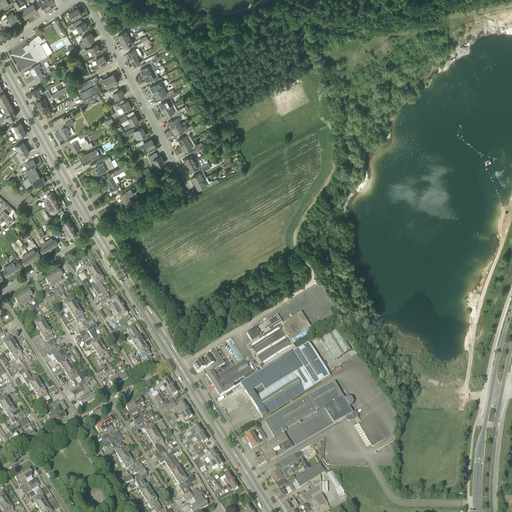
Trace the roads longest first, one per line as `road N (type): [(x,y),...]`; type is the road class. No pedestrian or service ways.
road 1 (residential): [(183,181),(87,0)]
road 2 (tertiary): [(97,231),(0,55)]
road 3 (tertiary): [(0,67),(92,234)]
road 4 (tertiary): [(273,511),(182,365)]
road 5 (track): [(332,125),(334,173),(295,240),(311,283)]
road 6 (tertiary): [(177,368),(267,511)]
road 7 (unclassified): [(182,365),(311,283)]
road 8 (residential): [(222,510),(140,381)]
road 9 (residential): [(111,403),(29,275)]
road 10 (tertiary): [(92,234),(173,361)]
road 11 (tertiary): [(177,358),(97,231)]
road 12 (residential): [(140,381),(60,255)]
road 13 (residential): [(77,418),(0,296)]
road 14 (residential): [(179,511),(111,403)]
road 15 (secondary): [(488,511),(501,393)]
